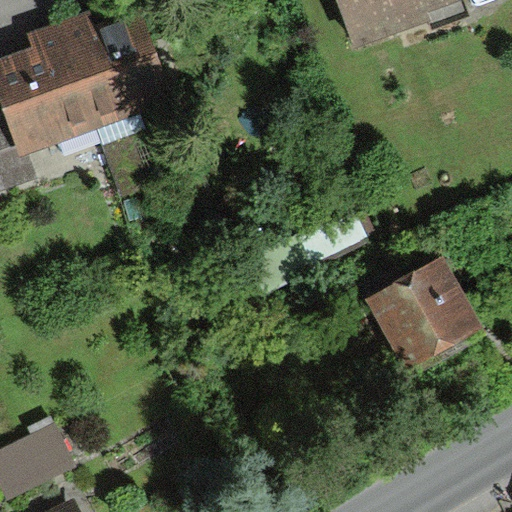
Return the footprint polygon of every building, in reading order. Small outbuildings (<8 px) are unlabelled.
[(470,7),(467,0),(335,0),(355,56),(432,29),(429,22),(470,7)] [(75,22),(59,28),(96,136),(174,109),(144,25),(101,40),(93,16),(75,22)] [(96,136),(59,28),(47,32),(30,38),(36,53),(0,65),(0,105),(4,119),(20,163),(27,160),(96,136)] [(20,163),(4,119),(0,120),(0,195),(36,182),(27,160),(20,163)] [(405,275),(366,296),(407,374),(488,331),(446,254),(405,275)] [(78,471),(56,427),(0,453),(0,486),(8,504),(78,471)]
